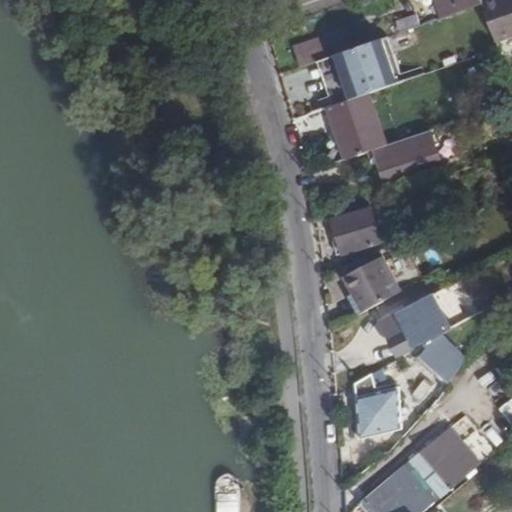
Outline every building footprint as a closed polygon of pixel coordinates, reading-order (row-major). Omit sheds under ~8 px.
[(466,13),(461,0),(438,0),(446,20),(466,13)] [(488,5),(487,4),(485,0),(461,0),(466,13),(488,5)] [(507,60),(511,58),(511,0),(497,0),(487,4),(488,5),(507,60)] [(401,24),(405,34),(426,27),(422,16),(401,24)] [(298,48),(305,69),(321,64),(333,59),(357,52),(350,31),(298,48)] [(357,52),(333,59),(348,104),(375,95),(400,87),(386,42),(357,52)] [(333,59),(321,64),(335,108),(348,104),(333,59)] [(393,147),(375,95),(348,104),(335,108),(334,109),(351,161),(382,150),(393,147)] [(393,147),(382,150),(392,180),(449,161),(439,131),(393,147)] [(261,217),(247,177),(232,182),(244,216),(247,214),(249,221),(261,217)] [(450,199),(428,206),(435,226),(456,219),(450,199)] [(385,206),(376,209),(376,210),(380,224),(389,221),(385,206)] [(376,210),(338,221),(350,258),(388,246),(380,224),(376,210)] [(380,257),(344,272),(347,281),(384,265),(380,257)] [(356,298),(364,316),(401,300),(386,264),(384,265),(347,281),(345,282),(352,299),(356,298)] [(348,301),(355,319),(364,316),(356,298),(352,299),(348,301)] [(504,301),(438,339),(467,356),(504,301)] [(436,303),(410,317),(414,324),(440,310),(436,303)] [(382,325),(399,357),(450,329),(440,310),(414,324),(410,317),(407,311),(382,325)] [(467,356),(438,339),(426,346),(428,349),(420,362),(451,380),(457,371),(467,356)] [(499,359),(483,369),(495,388),(511,377),(499,359)] [(354,388),(364,442),(403,433),(399,413),(395,391),(376,396),(372,377),(354,388)] [(511,400),(503,407),(511,419),(511,400)] [(467,416),(456,425),(471,441),(481,431),(467,416)] [(443,436),(365,501),(374,511),(426,511),(474,473),(443,436)]
